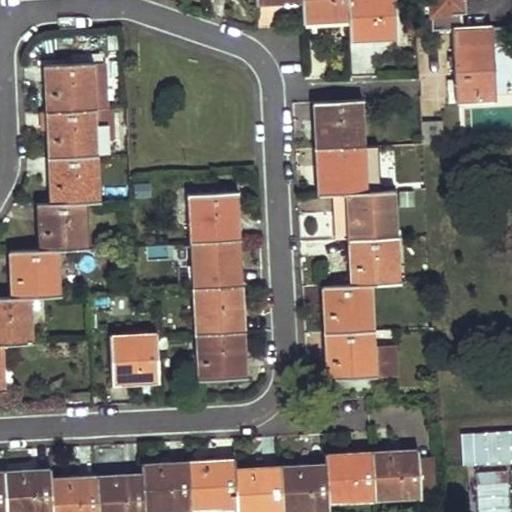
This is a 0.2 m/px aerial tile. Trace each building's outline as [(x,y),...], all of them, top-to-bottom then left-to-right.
[(303,21),(349,19),(347,0),(302,0),(302,3),(303,21)] [(350,39),(394,37),(391,0),(347,0),(349,19),(350,39)] [(431,0),(433,29),(453,29),(464,28),(462,0),(431,0)] [(460,94),(496,92),(495,64),(487,65),(486,49),(494,49),(492,27),(464,28),(453,29),(456,78),(449,79),(449,102),(460,102),(460,94)] [(487,65),(495,64),(494,49),(486,49),(487,65)] [(106,107),(103,63),(93,64),(45,65),(47,110),(96,108),(106,107)] [(315,146),(366,144),(363,97),(313,100),(315,146)] [(112,135),(111,107),(106,107),(96,108),(97,136),(112,135)] [(48,157),(98,154),(97,136),(96,108),(47,110),(48,157)] [(431,138),(442,138),(441,122),(430,122),(431,138)] [(343,189),(368,188),(366,144),(315,146),(317,190),(329,190),(343,189)] [(85,201),(101,200),(98,154),(48,157),(50,203),(85,201)] [(345,234),(396,231),(394,187),(368,188),(343,189),(345,234)] [(331,234),(345,234),(343,189),(329,190),(331,234)] [(192,241),(242,239),(239,192),(189,194),(192,241)] [(60,248),(88,246),(85,201),(50,203),(32,204),(33,249),(60,248)] [(372,279),(399,278),(396,231),(345,234),(348,280),(372,279)] [(194,288),(244,286),(242,239),(192,241),(194,288)] [(32,295),(63,293),(60,248),(33,249),(10,250),(12,296),(32,295)] [(326,328),(374,325),(372,279),(348,280),(323,281),(326,328)] [(196,333),(246,331),(244,286),(194,288),(196,333)] [(0,341),(5,341),(34,340),(32,295),(12,296),(0,296),(0,341)] [(375,339),(374,325),(326,328),(328,373),(377,371),(396,370),(394,338),(375,339)] [(112,383),(158,381),(156,335),(156,331),(111,334),(112,383)] [(199,379),(248,376),(246,331),(196,333),(199,379)] [(461,464),(511,463),(511,430),(460,430),(461,464)] [(374,494),(422,492),(421,490),(419,453),(418,441),(371,443),(374,494)] [(329,496),(374,494),(371,443),(325,446),(326,461),(329,496)] [(432,452),(419,453),(421,490),(435,489),(432,452)] [(192,504),(238,501),(235,465),(235,454),(188,456),(192,504)] [(146,506),(192,504),(188,456),(143,458),(144,469),(146,506)] [(285,511),(302,511),(330,510),(329,496),(326,461),(281,463),(285,511)] [(238,511),(285,511),(281,463),(235,465),(238,501),(238,511)] [(8,511),(54,511),(52,475),(52,465),(6,468),(8,511)] [(0,511),(8,511),(6,468),(0,468),(0,511)] [(100,511),(146,511),(146,506),(144,469),(98,472),(100,511)] [(475,511),(509,511),(509,470),(475,470),(475,511)] [(100,511),(98,472),(52,475),(54,511),(100,511)]
